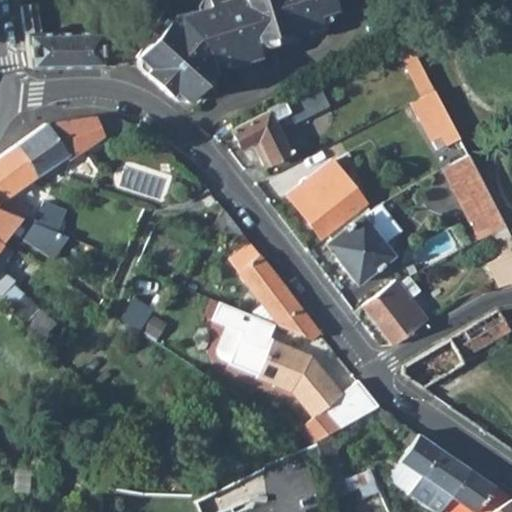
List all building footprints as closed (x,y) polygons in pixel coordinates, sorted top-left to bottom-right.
[(211,72),(209,66),(224,62),(225,68),(259,57),(253,41),(279,31),(282,41),(287,44),(300,41),(298,33),(309,29),(311,36),(324,33),(327,27),(323,13),(333,10),(330,0),(204,0),(206,5),(175,15),(171,21),(166,17),(132,55),(145,67),(170,90),(184,101),(211,72)] [(21,4),(27,65),(100,64),(96,28),(39,32),(36,3),(21,4)] [(392,44),(420,97),(433,90),(405,37),(392,44)] [(141,72),(166,94),(170,90),(145,67),(141,72)] [(229,128),(239,147),(252,141),(263,164),(288,152),(289,153),(306,144),(295,122),(328,104),(317,83),(300,92),(264,109),(265,110),(229,128)] [(409,103),(433,150),(457,137),(433,90),(420,97),(409,103)] [(110,143),(115,139),(103,113),(93,115),(102,137),(110,143)] [(117,146),(145,129),(106,113),(103,113),(115,139),(117,146)] [(68,160),(102,137),(93,115),(44,123),(16,144),(36,176),(64,155),(68,160)] [(147,146),(164,163),(172,155),(154,138),(147,146)] [(0,201),(9,194),(36,176),(16,144),(0,155),(0,201)] [(446,156),(450,163),(466,154),(462,147),(446,156)] [(470,244),(478,240),(486,235),(504,226),(466,154),(450,163),(440,169),(475,234),(467,238),(470,244)] [(286,194),(319,237),(364,202),(331,159),(286,194)] [(90,192),(92,185),(63,175),(54,182),(90,192)] [(0,206),(20,216),(27,207),(9,194),(0,201),(0,206)] [(61,234),(64,227),(59,225),(65,210),(43,201),(30,222),(61,234)] [(0,241),(9,231),(20,216),(0,206),(0,241)] [(369,227),(370,226),(382,242),(398,229),(380,206),(361,214),(359,215),(369,227)] [(246,244),(249,242),(223,209),(208,229),(246,244)] [(344,269),(355,282),(390,255),(381,243),(382,242),(370,226),(369,227),(359,215),(324,243),(335,257),(333,258),(342,270),(344,269)] [(30,222),(20,216),(9,231),(18,236),(30,222)] [(52,258),(67,236),(61,234),(30,222),(18,236),(52,258)] [(485,263),(497,287),(511,284),(511,241),(504,226),(486,235),(497,257),(485,263)] [(0,269),(1,268),(9,250),(0,242),(0,269)] [(307,339),(317,331),(249,242),(246,244),(226,259),(259,303),(273,322),(270,324),(307,339)] [(0,292),(9,284),(0,275),(0,292)] [(396,282),(410,300),(419,291),(408,276),(396,282)] [(360,305),(391,345),(425,319),(410,300),(396,282),(394,279),(360,305)] [(39,338),(54,324),(9,284),(0,292),(0,297),(9,306),(6,309),(39,338)] [(147,314),(151,308),(133,295),(118,317),(137,330),(139,327),(147,314)] [(245,313),(218,301),(210,319),(224,324),(240,331),(227,361),(227,363),(255,375),(254,377),(289,392),(311,417),(293,431),(310,443),(313,441),(330,432),(340,427),(377,406),(356,380),(339,393),(307,357),(264,338),(270,324),(245,313)] [(245,313),(270,324),(273,322),(259,303),(245,313)] [(496,308),(507,327),(511,324),(511,309),(510,306),(496,308)] [(463,363),(460,359),(509,330),(507,327),(496,308),(447,336),(400,364),(400,373),(421,388),(463,363)] [(147,314),(139,327),(155,338),(164,325),(147,314)] [(240,331),(224,324),(214,347),(214,353),(218,357),(227,361),(240,331)] [(402,443),(408,447),(417,434),(411,430),(402,443)] [(327,484),(345,478),(330,432),(313,441),(327,484)] [(437,511),(441,507),(468,469),(417,434),(408,447),(398,461),(417,475),(405,493),(405,494),(430,511),(437,511)] [(0,456),(9,457),(9,448),(0,447),(0,456)] [(392,485),(405,493),(417,475),(398,461),(390,473),(392,485)] [(261,469),(197,499),(202,511),(227,511),(271,491),(261,469)] [(331,496),(374,480),(369,469),(345,478),(327,484),(331,496)] [(441,507),(448,511),(487,511),(510,498),(468,469),(441,507)] [(511,511),(511,499),(510,498),(487,511),(511,511)]
